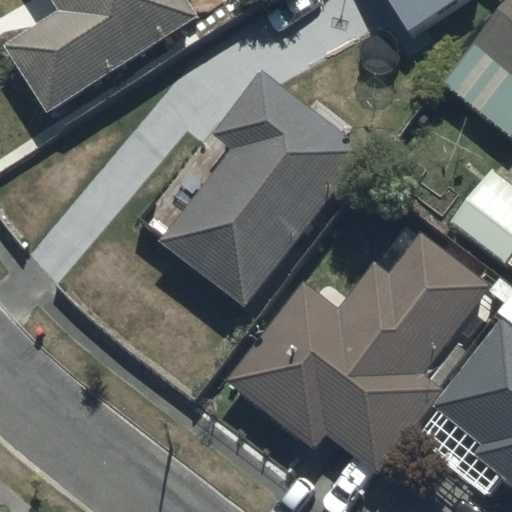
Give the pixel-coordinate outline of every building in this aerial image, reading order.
[(36,0),(64,44),(7,81),(44,139),(198,40),(172,0),(36,0)] [(370,0),(294,0),(275,11),(309,72),(332,60),(349,90),(403,60),(370,0)] [(377,0),(416,56),(485,9),(478,0),(377,0)] [(511,17),(445,102),(511,156),(511,17)] [(233,169),(158,266),(247,335),(368,177),(263,95),(216,156),(233,169)] [(511,205),(490,189),(449,242),(511,290),(511,205)] [(302,300),(223,402),(317,475),(328,461),(377,499),(443,415),(422,398),(491,308),(424,256),(391,299),(375,286),(341,330),(302,300)] [(511,351),(504,344),(436,429),(486,470),(478,479),(511,506),(511,351)]
